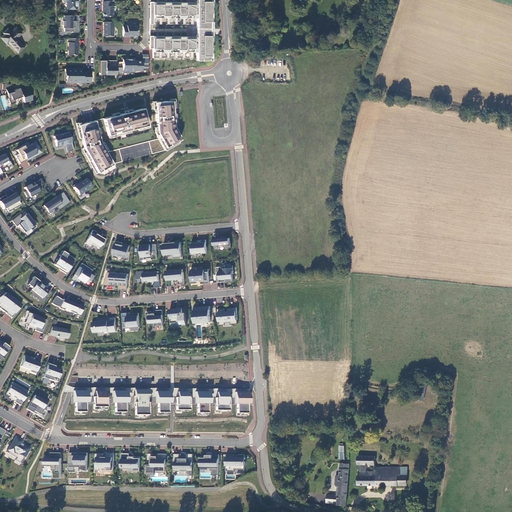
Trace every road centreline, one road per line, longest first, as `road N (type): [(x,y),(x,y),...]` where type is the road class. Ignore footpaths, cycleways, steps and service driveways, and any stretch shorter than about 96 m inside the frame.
road 1 (residential): [(0,226),(57,283),(90,299),(250,290)]
road 2 (residential): [(0,410),(64,439),(255,439)]
road 3 (tertiary): [(0,139),(110,94),(230,73)]
road 4 (unclassified): [(397,63),(230,73)]
road 5 (residential): [(250,290),(261,419),(255,439)]
road 6 (residential): [(118,224),(130,232),(244,224)]
